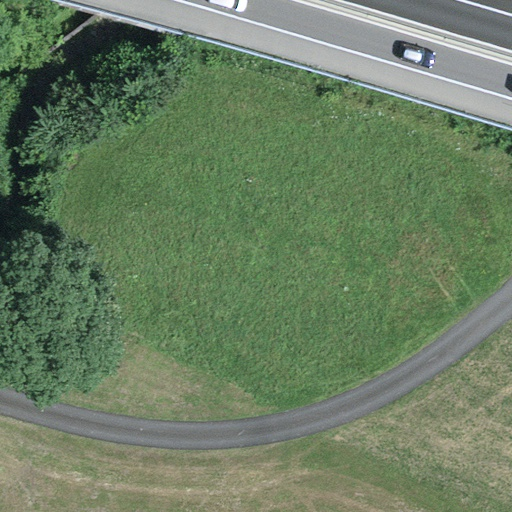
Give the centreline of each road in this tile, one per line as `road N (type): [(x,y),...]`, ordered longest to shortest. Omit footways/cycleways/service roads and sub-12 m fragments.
road 1 (unclassified): [(511,299),(358,403),(286,427),(224,438),(155,436),(0,400)]
road 2 (primary): [(226,0),(511,84)]
road 3 (primary): [(511,35),(392,0)]
